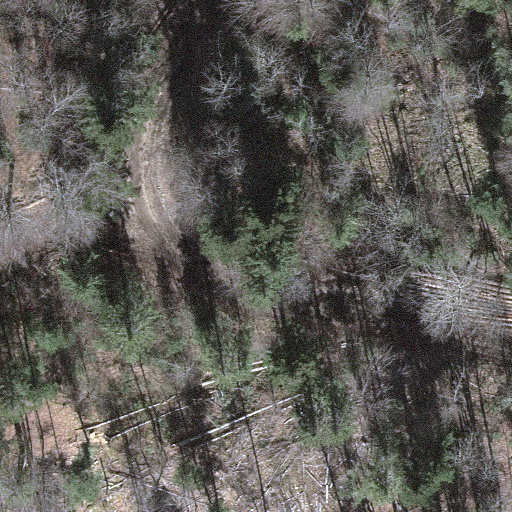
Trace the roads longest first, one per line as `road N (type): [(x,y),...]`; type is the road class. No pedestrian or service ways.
road 1 (track): [(511,375),(283,354),(189,312)]
road 2 (track): [(189,312),(194,70),(223,0)]
